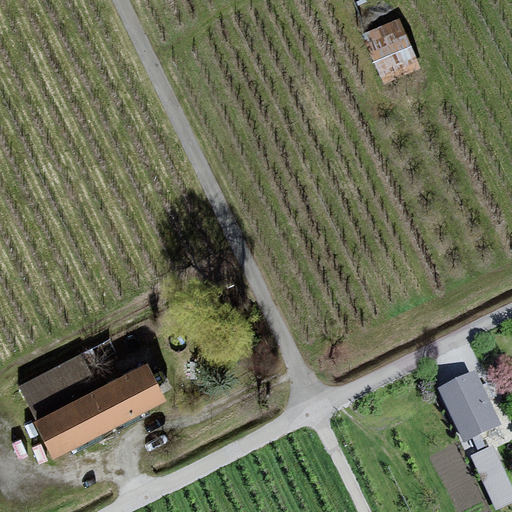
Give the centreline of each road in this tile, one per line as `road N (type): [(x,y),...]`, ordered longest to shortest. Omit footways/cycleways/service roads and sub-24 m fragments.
road 1 (unclassified): [(313,408),(120,0)]
road 2 (unclassified): [(113,511),(313,408)]
road 3 (unclassified): [(313,408),(511,305)]
